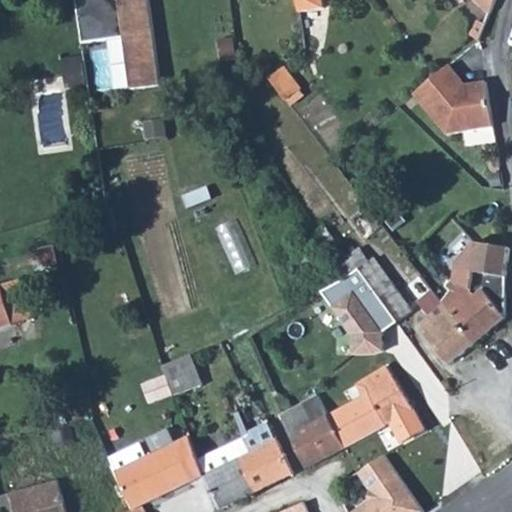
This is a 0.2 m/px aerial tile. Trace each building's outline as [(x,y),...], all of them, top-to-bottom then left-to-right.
[(118,0),(73,0),(80,43),(122,36),(130,89),(161,84),(157,58),(149,0),(125,0),(126,4),(119,5),(118,0)] [(296,0),(299,12),(324,8),(322,0),(296,0)] [(475,0),(490,12),(494,0),(475,0)] [(471,35),(479,41),(485,24),(479,21),(471,35)] [(86,57),(65,61),(69,84),(90,80),(86,57)] [(288,64),(272,76),(292,103),(308,92),(288,64)] [(449,66),(415,96),(447,134),(493,126),(485,81),(465,84),(449,66)] [(383,225),(367,205),(361,211),(376,231),(383,225)] [(454,291),(442,300),(476,343),(506,317),(507,277),(510,250),(479,244),(459,259),(457,279),(448,287),(454,291)] [(359,249),(336,264),(346,278),(358,270),(397,324),(413,314),(374,258),(370,262),(359,249)] [(346,278),(343,279),(383,334),(397,324),(358,270),(346,278)] [(0,282),(0,286),(12,323),(31,317),(18,277),(0,282)] [(383,353),(383,334),(343,279),(319,293),(353,340),(353,356),(375,355),(383,353)] [(0,326),(12,323),(0,286),(0,326)] [(442,300),(435,292),(419,306),(430,318),(420,326),(428,335),(425,337),(450,365),(476,343),(442,300)] [(191,356),(163,367),(174,395),(202,384),(191,356)] [(365,396),(328,416),(345,450),(377,431),(413,410),(386,367),(363,381),(370,393),(365,396)] [(363,381),(359,384),(365,396),(370,393),(363,381)] [(298,406),(279,416),(295,446),(302,442),(298,433),(328,416),(317,396),(298,406)] [(302,442),(295,446),(307,469),(345,450),(328,416),(298,433),(302,442)] [(249,455),(240,459),(241,460),(256,492),(295,475),(278,441),(276,442),(268,427),(244,439),(249,455)] [(152,450),(176,438),(170,428),(147,440),(152,450)] [(110,460),(115,473),(134,511),(143,507),(205,476),(199,460),(190,437),(147,458),(141,445),(110,460)] [(244,439),(233,444),(240,459),(249,455),(244,439)] [(233,444),(199,460),(205,476),(205,477),(241,460),(240,459),(233,444)] [(424,511),(386,455),(360,473),(373,492),(372,504),(357,511),(424,511)] [(241,460),(205,477),(219,510),(256,492),(241,460)] [(66,511),(57,479),(8,492),(14,511),(66,511)] [(308,511),(304,503),(285,511),(308,511)]
